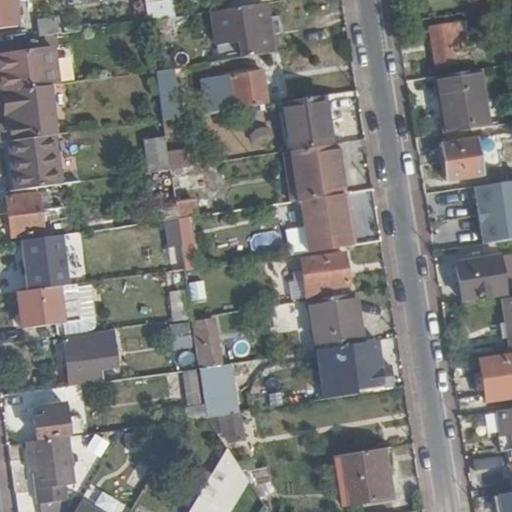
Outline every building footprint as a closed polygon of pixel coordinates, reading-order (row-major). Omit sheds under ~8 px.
[(0,0),(0,27),(18,25),(14,0),(0,0)] [(145,0),(148,19),(176,15),(173,0),(145,0)] [(211,10),(218,60),(272,52),(265,2),(211,10)] [(40,34),(61,31),(59,13),(37,16),(40,34)] [(468,60),(466,49),(463,33),(462,21),(429,27),(436,66),(468,61),(468,60)] [(463,33),(466,49),(473,48),(471,32),(463,33)] [(473,48),(466,49),(468,60),(483,57),(481,46),(473,48)] [(50,84),(60,82),(55,47),(0,53),(0,90),(6,90),(50,84)] [(263,69),(231,74),(236,105),(268,100),(263,69)] [(444,133),(478,127),(469,70),(435,75),(444,133)] [(57,134),(50,84),(6,90),(10,123),(0,124),(0,139),(0,142),(37,137),(57,134)] [(172,92),(159,94),(163,118),(175,117),(172,92)] [(321,95),(283,101),(291,150),(329,144),(321,95)] [(167,147),(165,133),(144,136),(149,169),(170,166),(167,147)] [(439,143),(445,180),(484,174),(481,156),(489,155),(487,145),(480,147),(478,136),(439,143)] [(37,137),(0,142),(0,141),(0,166),(3,191),(43,185),(37,137)] [(329,144),(291,150),(285,151),(293,200),(299,199),(310,198),(343,193),(335,144),(329,144)] [(181,145),(167,147),(170,166),(184,164),(181,145)] [(170,166),(177,217),(188,215),(211,212),(204,162),(184,164),(170,166)] [(511,182),(472,189),(480,245),(511,240),(511,182)] [(36,191),(38,208),(49,206),(47,190),(36,191)] [(41,231),(38,208),(36,191),(5,195),(10,235),(41,231)] [(310,198),(299,199),(305,240),(348,234),(346,217),(345,209),(350,208),(348,193),(343,193),(310,198)] [(188,215),(177,217),(177,219),(179,231),(181,245),(192,243),(188,215)] [(179,231),(177,219),(165,220),(166,232),(179,231)] [(17,249),(21,278),(57,273),(53,243),(17,249)] [(14,279),(21,278),(17,249),(12,249),(14,261),(11,261),(14,279)] [(345,252),(302,259),(307,296),(330,292),(330,287),(350,283),(345,252)] [(505,292),(504,288),(499,256),(498,254),(455,262),(461,300),(505,292)] [(499,256),(504,288),(511,287),(511,258),(511,254),(499,256)] [(67,281),(99,277),(97,260),(64,265),(67,281)] [(190,303),(206,301),(204,281),(188,283),(190,303)] [(19,327),(79,319),(74,284),(14,292),(19,327)] [(170,288),(174,317),(191,315),(187,285),(170,288)] [(315,349),(320,348),(341,345),(362,342),(354,292),(308,299),(315,349)] [(510,352),(511,351),(511,294),(502,296),(510,352)] [(193,329),(199,365),(221,362),(220,353),(215,316),(192,319),(193,329)] [(115,361),(111,329),(52,337),(55,359),(65,358),(68,382),(98,378),(96,364),(115,361)] [(168,332),(173,369),(199,365),(193,329),(168,332)] [(341,345),(347,390),(357,389),(357,390),(370,389),(394,385),(391,366),(381,368),(377,340),(362,342),(341,345)] [(327,398),(358,393),(357,390),(357,389),(347,390),(341,345),(320,348),(327,398)] [(233,351),(235,360),(250,358),(248,349),(233,351)] [(220,353),(221,362),(235,360),(233,351),(220,353)] [(511,351),(510,352),(476,358),(479,373),(472,374),(477,402),(511,396),(511,351)] [(221,362),(199,365),(206,415),(219,413),(229,412),(221,362)] [(183,369),(188,405),(198,403),(193,367),(183,369)] [(30,416),(33,436),(66,432),(65,420),(70,419),(69,411),(64,411),(63,402),(32,406),(34,416),(30,416)] [(184,418),(185,418),(204,416),(202,403),(198,403),(188,405),(182,406),(184,418)] [(511,407),(499,410),(503,433),(497,434),(500,452),(505,451),(509,470),(511,468),(511,407)] [(219,413),(222,432),(228,432),(229,441),(243,439),(239,410),(229,412),(219,413)] [(206,415),(205,415),(217,433),(222,432),(219,413),(206,415)] [(66,435),(23,442),(26,465),(30,465),(33,488),(65,484),(73,483),(66,435)] [(226,447),(199,493),(223,507),(244,473),(241,468),(235,460),(226,447)] [(393,496),(386,448),(333,455),(339,504),(393,496)] [(241,468),(255,466),(254,457),(235,460),(241,468)] [(65,484),(33,488),(35,504),(67,500),(65,484)] [(199,493),(187,511),(220,511),(223,507),(199,493)] [(99,511),(80,501),(73,511),(99,511)]
